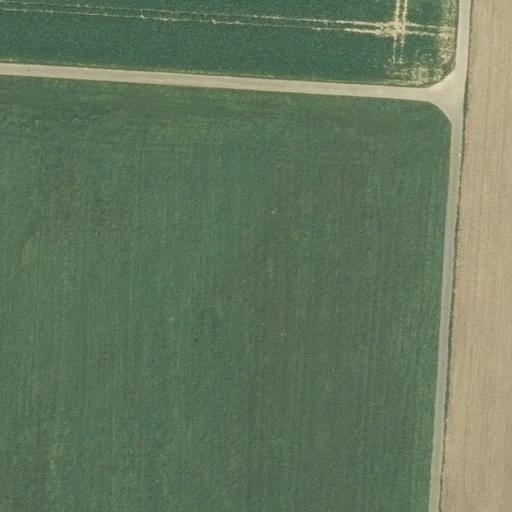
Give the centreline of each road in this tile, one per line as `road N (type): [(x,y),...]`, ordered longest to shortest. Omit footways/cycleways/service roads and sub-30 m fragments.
road 1 (track): [(463,0),(433,511)]
road 2 (track): [(457,97),(0,69)]
